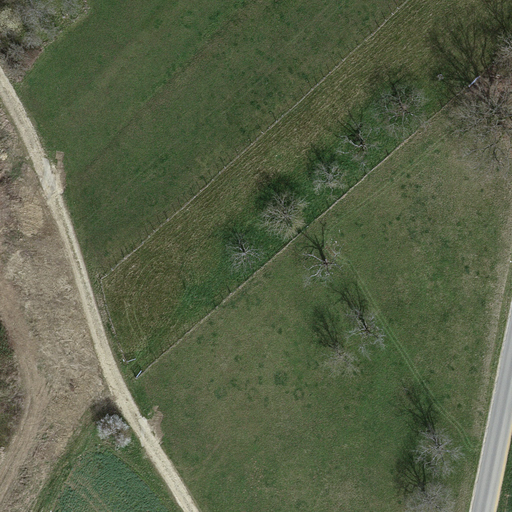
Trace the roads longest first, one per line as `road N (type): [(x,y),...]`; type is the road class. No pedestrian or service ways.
road 1 (track): [(184,511),(118,398),(45,178),(0,86)]
road 2 (unclassified): [(478,511),(511,358)]
road 3 (track): [(33,511),(76,426),(118,398)]
